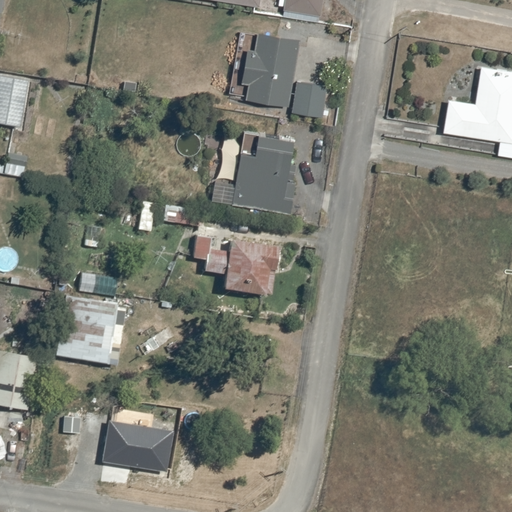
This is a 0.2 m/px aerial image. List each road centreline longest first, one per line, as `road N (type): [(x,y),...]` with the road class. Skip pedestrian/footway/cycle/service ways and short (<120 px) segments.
road 1 (residential): [(381,0),(306,476),(292,511)]
road 2 (residential): [(0,493),(122,511)]
